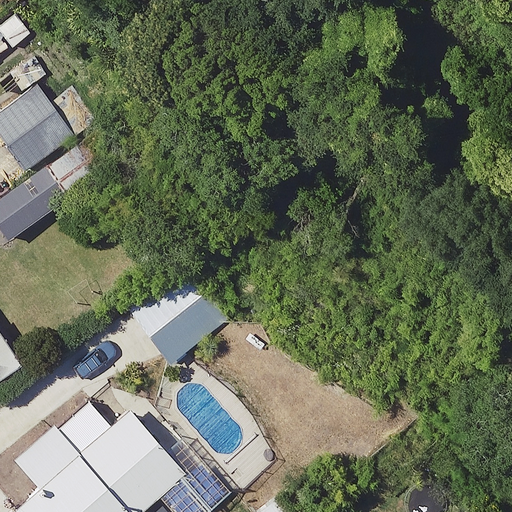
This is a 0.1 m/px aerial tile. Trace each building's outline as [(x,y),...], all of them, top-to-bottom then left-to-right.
[(9,0),(0,6),(0,52),(33,30),(11,0),(9,0)] [(0,114),(0,124),(31,169),(77,137),(41,86),(0,114)] [(47,165),(0,198),(0,223),(12,240),(71,199),(47,165)] [(131,304),(174,364),(233,322),(191,262),(131,304)] [(0,382),(22,367),(0,336),(0,382)] [(135,409),(15,511),(146,511),(191,473),(135,409)]
